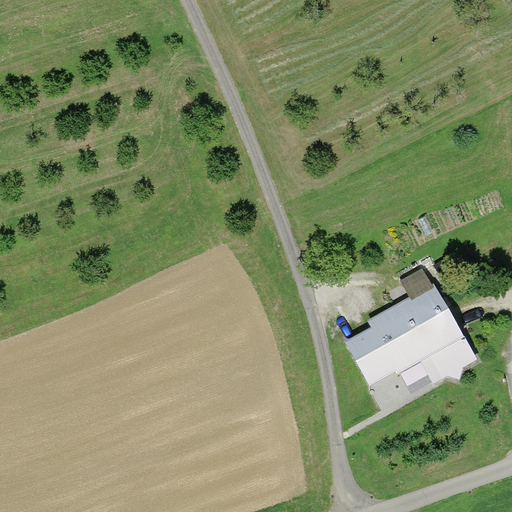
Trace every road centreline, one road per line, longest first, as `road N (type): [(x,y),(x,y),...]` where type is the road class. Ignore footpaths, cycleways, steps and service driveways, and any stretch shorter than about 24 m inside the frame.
road 1 (track): [(187,0),(299,286),(348,511)]
road 2 (residential): [(511,463),(384,511)]
